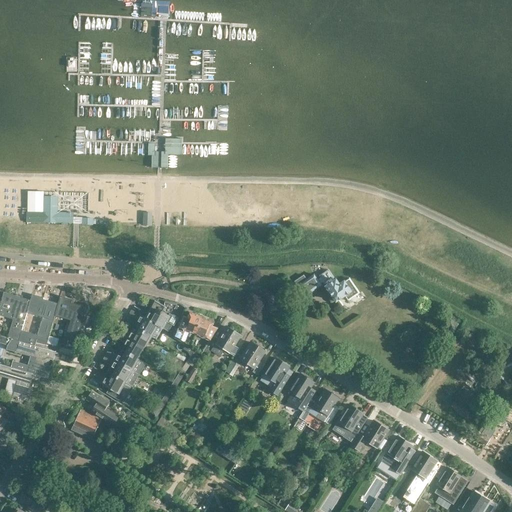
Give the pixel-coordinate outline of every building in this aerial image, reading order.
[(153,9),(141,8),(141,17),(153,18),(153,9)] [(162,154),(162,168),(168,168),(168,155),(181,155),(182,139),(171,139),(166,139),(166,152),(163,152),(162,154)] [(149,144),(149,156),(153,156),(152,168),(159,168),(159,154),(157,152),(155,152),(155,146),(154,144),(149,144)] [(43,197),(43,213),(27,212),(26,213),(26,224),(71,225),(72,217),(72,215),(58,214),(58,197),(43,197)] [(144,213),(143,225),(152,226),(152,213),(144,213)] [(303,275),(294,282),(299,289),(302,287),(308,295),(321,285),(320,284),(323,282),(324,283),(325,283),(327,286),(326,286),(336,302),(343,297),(347,302),(359,294),(349,279),(339,285),(336,280),(335,281),(333,278),(334,278),(329,270),(319,276),(320,278),(317,280),(314,275),(306,280),(303,275)] [(8,338),(12,339),(18,341),(19,337),(20,338),(28,311),(31,301),(30,300),(22,298),(21,301),(14,299),(15,296),(4,293),(1,302),(0,306),(0,315),(13,319),(9,334),(8,338)] [(46,346),(49,336),(56,313),(58,306),(57,305),(43,301),(44,298),(32,294),(30,300),(31,301),(28,311),(43,316),(34,345),(45,348),(46,346)] [(58,306),(56,313),(71,318),(65,340),(64,340),(62,348),(69,351),(72,351),(74,349),(78,342),(76,341),(86,308),(71,304),(72,300),(60,296),(57,305),(58,306)] [(155,301),(152,306),(145,318),(163,329),(165,330),(169,332),(172,325),(174,326),(178,319),(164,310),(166,307),(155,301)] [(184,330),(195,334),(201,318),(200,317),(200,316),(197,315),(196,316),(190,313),(188,319),(182,317),(175,337),(180,340),(184,330)] [(133,326),(151,337),(158,341),(165,330),(163,329),(145,318),(140,315),(133,326)] [(211,327),(213,322),(208,320),(207,319),(205,318),(203,319),(201,318),(195,334),(205,338),(206,340),(210,341),(217,329),(211,327)] [(449,318),(440,332),(449,337),(457,324),(449,318)] [(422,324),(415,331),(425,341),(431,334),(422,324)] [(127,338),(145,348),(151,337),(133,326),(127,338)] [(240,336),(226,327),(215,344),(212,342),(207,350),(207,351),(207,352),(208,352),(209,353),(211,351),(220,356),(224,349),(235,356),(239,349),(234,346),(240,336)] [(52,338),(49,336),(46,346),(54,348),(57,340),(52,338)] [(127,338),(120,349),(138,359),(145,348),(127,338)] [(55,351),(52,350),(45,348),(34,345),(18,341),(12,339),(8,346),(7,350),(30,356),(27,366),(12,362),(10,368),(31,374),(48,379),(51,367),(48,366),(50,360),(53,361),(55,351)] [(258,362),(265,351),(250,342),(240,359),(254,368),(252,372),(257,375),(263,365),(258,362)] [(190,356),(194,350),(186,345),(184,349),(187,351),(190,356)] [(138,359),(120,349),(114,360),(139,375),(146,364),(138,359)] [(498,353),(492,349),(486,357),(483,356),(477,364),(485,370),(498,353)] [(190,356),(189,359),(193,361),(196,358),(197,359),(200,354),(194,350),(190,356)] [(289,367),(275,358),(261,381),(271,388),(269,390),(278,396),(292,373),(288,370),(289,367)] [(182,370),(186,372),(193,361),(189,359),(182,370)] [(114,360),(107,371),(132,386),(139,375),(114,360)] [(185,380),(191,384),(203,363),(198,360),(185,380)] [(233,376),(239,366),(233,362),(227,373),(233,376)] [(34,374),(31,374),(10,368),(0,364),(0,376),(17,381),(12,397),(29,402),(32,390),(29,390),(34,374)] [(179,383),(186,372),(182,370),(175,380),(179,383)] [(132,386),(107,371),(100,383),(109,388),(106,393),(123,402),(132,386)] [(303,411),(306,407),(314,394),(318,387),(313,384),(314,383),(299,374),(289,390),(292,393),(287,401),(303,411)] [(179,383),(175,380),(168,391),(172,394),(179,383)] [(462,389),(464,384),(455,380),(453,386),(462,389)] [(319,397),(314,394),(306,407),(303,411),(293,427),(300,431),(303,431),(306,426),(317,433),(328,416),(339,399),(324,389),(319,397)] [(87,399),(98,407),(94,412),(113,425),(119,417),(106,408),(109,403),(92,391),(87,399)] [(168,391),(161,402),(165,405),(172,394),(168,391)] [(252,404),(245,400),(236,413),(242,416),(244,413),(246,414),(252,404)] [(457,404),(453,401),(449,405),(453,409),(452,410),(463,418),(467,421),(475,412),(471,409),(468,412),(457,403),(457,404)] [(158,416),(165,405),(161,402),(154,413),(158,416)] [(357,434),(367,418),(362,415),(363,414),(348,405),(337,422),(352,431),(348,436),(353,440),(357,434)] [(97,426),(101,419),(80,409),(73,425),(99,437),(102,429),(97,426)] [(492,433),(494,430),(489,427),(496,417),(491,414),(478,435),(474,433),(472,437),(486,445),(493,434),(492,433)] [(373,421),(362,436),(358,434),(350,446),(360,451),(366,441),(377,448),(382,451),(387,442),(383,439),(389,431),(373,421)] [(391,444),(387,442),(382,451),(385,453),(381,460),(392,468),(391,470),(400,475),(415,452),(410,448),(412,446),(397,436),(391,444)] [(231,461),(237,453),(225,445),(220,452),(231,461)] [(416,502),(440,464),(421,452),(411,469),(419,474),(405,496),(416,502)] [(439,486),(435,493),(453,504),(467,482),(460,478),(461,477),(446,468),(435,484),(439,486)] [(48,494),(59,501),(68,486),(57,480),(48,494)] [(45,508),(48,504),(24,489),(19,498),(33,507),(36,503),(45,508)] [(488,502),(472,492),(459,511),(490,511),(494,507),(488,502)] [(427,511),(431,506),(420,499),(411,511),(427,511)]
